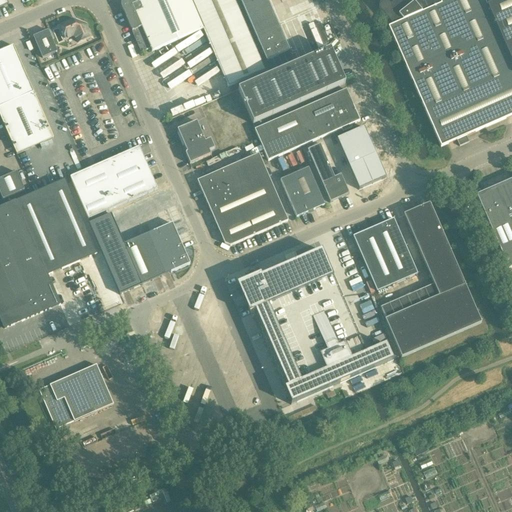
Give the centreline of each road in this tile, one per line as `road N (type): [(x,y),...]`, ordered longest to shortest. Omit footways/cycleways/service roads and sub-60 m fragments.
road 1 (unclassified): [(209,275),(93,0)]
road 2 (unclassified): [(209,275),(411,187)]
road 3 (unclassified): [(411,187),(325,0)]
road 4 (unknown): [(228,411),(220,431),(190,436),(133,310)]
road 5 (unknown): [(209,275),(266,394),(264,411),(250,420),(228,411)]
road 6 (unclassified): [(42,351),(209,275)]
road 7 (unknown): [(228,411),(175,290)]
